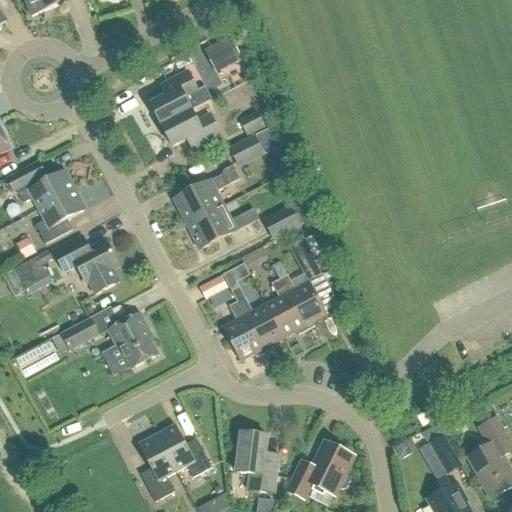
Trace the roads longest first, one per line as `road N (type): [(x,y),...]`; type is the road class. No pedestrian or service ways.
road 1 (residential): [(214,366),(71,101)]
road 2 (residential): [(390,511),(374,443),(358,420),(314,398),(244,396),(223,385),(214,366)]
road 3 (residential): [(76,74),(51,48),(28,51),(13,68),(12,91),(26,109),(49,114),(71,101)]
road 4 (residential): [(76,74),(220,0)]
road 5 (residential): [(103,423),(214,366)]
